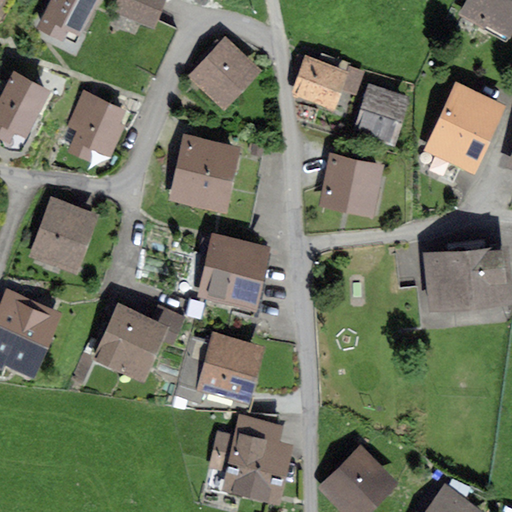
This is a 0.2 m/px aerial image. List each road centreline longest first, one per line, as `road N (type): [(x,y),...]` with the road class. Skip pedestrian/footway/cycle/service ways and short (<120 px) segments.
road 1 (residential): [(511,121),(480,207),(426,231),(294,243)]
road 2 (residential): [(311,511),(294,243)]
road 3 (residential): [(131,180),(190,38),(218,27),(280,48)]
road 4 (residential): [(294,243),(280,48)]
